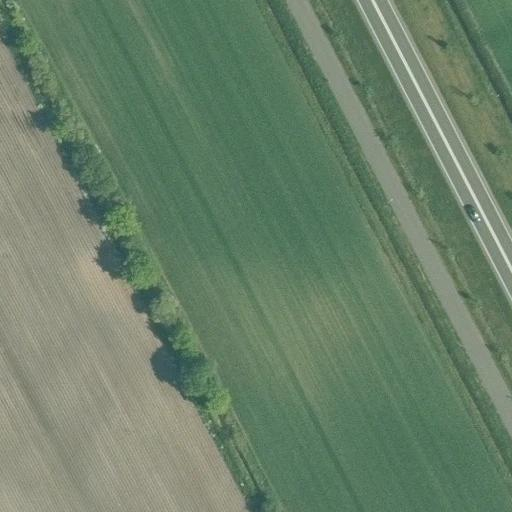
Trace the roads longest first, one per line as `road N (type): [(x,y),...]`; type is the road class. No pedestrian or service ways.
road 1 (unclassified): [(511,421),(296,0)]
road 2 (trunk): [(511,271),(372,0)]
